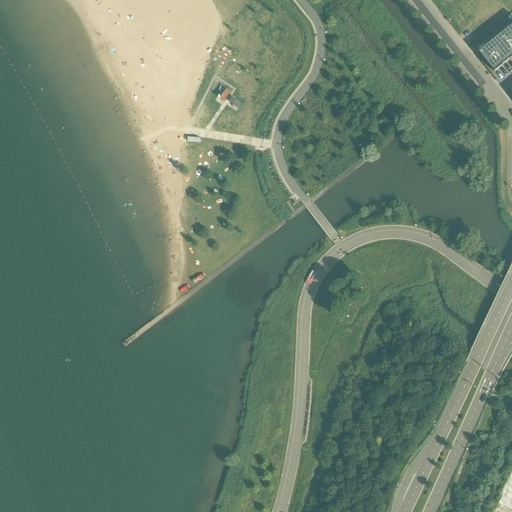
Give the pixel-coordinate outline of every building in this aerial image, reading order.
[(511,29),(508,25),(500,31),(511,45),(511,29)] [(508,57),(511,54),(511,45),(500,31),(493,38),(508,57)] [(485,44),(500,64),(508,57),(493,38),(485,44)] [(500,64),(485,44),(477,50),(492,70),(500,64)] [(224,102),(231,92),(227,89),(220,99),(224,102)] [(242,104),(232,97),(229,102),(238,109),(242,104)]
